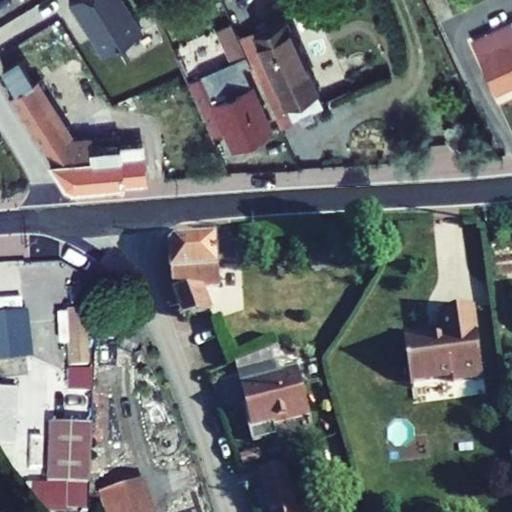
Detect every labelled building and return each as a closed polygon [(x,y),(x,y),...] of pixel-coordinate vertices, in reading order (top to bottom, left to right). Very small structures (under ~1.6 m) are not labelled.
[(0,0),(0,51),(16,81),(36,70),(39,76),(40,75),(57,67),(21,0),(0,0)] [(310,103),(342,88),(307,17),(277,31),(310,103)] [(250,73),(263,66),(250,37),(236,43),(250,73)] [(511,38),(483,55),(503,92),(511,86),(511,38)] [(67,175),(135,180),(139,141),(73,137),(40,75),(39,76),(36,70),(16,81),(12,83),(67,175)] [(262,146),(282,137),(255,78),(204,101),(223,142),(235,137),(240,148),(259,139),(262,146)] [(200,284),(220,281),(218,256),(231,255),(229,227),(177,232),(167,273),(183,315),(211,309),(200,284)] [(481,383),(472,308),(437,313),(440,338),(425,339),(424,332),(397,336),(403,385),(448,379),(449,387),(481,383)] [(56,309),(55,342),(66,343),(66,365),(88,365),(89,310),(56,309)] [(33,322),(0,325),(0,368),(37,364),(33,322)] [(275,376),(269,356),(234,364),(253,442),(275,436),(272,425),(309,415),(296,371),(275,376)] [(86,410),(87,374),(69,374),(68,410),(86,410)] [(90,429),(51,428),(47,487),(88,489),(90,429)] [(292,511),(282,465),(255,470),(265,511),(292,511)] [(148,511),(139,486),(100,501),(103,511),(148,511)]
